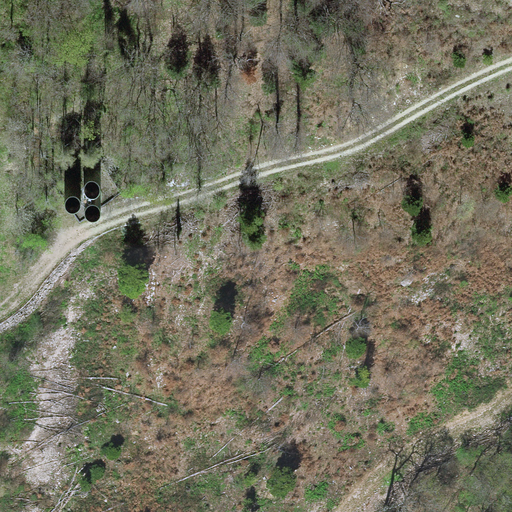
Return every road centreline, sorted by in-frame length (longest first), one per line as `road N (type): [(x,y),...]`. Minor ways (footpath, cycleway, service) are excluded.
road 1 (track): [(511,64),(345,148),(93,224),(54,250),(0,310)]
road 2 (track): [(511,400),(399,455),(350,511)]
